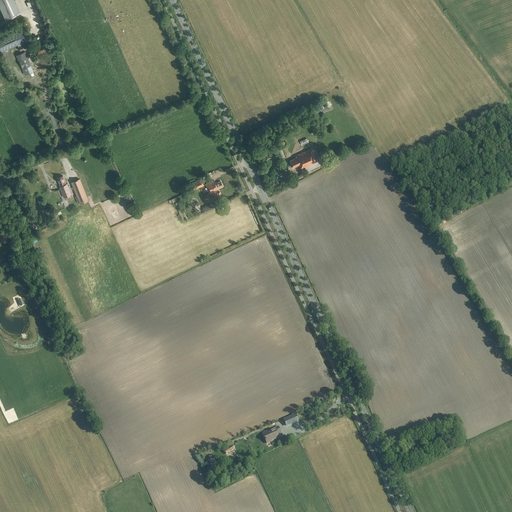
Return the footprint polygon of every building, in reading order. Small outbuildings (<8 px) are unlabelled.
[(14,0),(0,0),(0,8),(5,19),(20,12),(14,0)] [(1,38),(0,38),(0,48),(1,51),(18,44),(20,50),(33,45),(26,28),(4,37),(4,36),(1,38)] [(38,54),(50,49),(47,43),(42,45),(41,44),(34,47),(38,54)] [(34,70),(25,51),(17,55),(26,74),(34,70)] [(0,90),(12,86),(6,70),(3,71),(1,66),(0,66),(0,90)] [(323,99),(318,102),(322,110),(327,108),(323,99)] [(329,126),(323,115),(321,116),(326,127),(329,126)] [(301,168),(317,161),(311,148),(295,156),(296,158),(290,161),(293,167),(299,164),(301,168)] [(262,155),(264,161),(275,156),(273,150),(262,155)] [(64,198),(72,194),(68,184),(67,184),(63,175),(57,178),(61,187),(60,187),(64,198)] [(79,179),(76,180),(71,182),(80,204),(88,201),(79,179)] [(203,185),(200,179),(189,183),(192,190),(197,188),(203,185)] [(205,184),(209,193),(223,187),(220,181),(215,183),(213,180),(205,184)] [(178,199),(190,193),(189,190),(176,196),(178,199)] [(183,212),(186,219),(191,217),(183,198),(181,199),(186,211),(183,212)] [(0,229),(0,238),(2,243),(9,240),(4,228),(0,229)] [(298,420),(295,415),(283,420),(286,426),(298,420)] [(272,430),(262,434),(267,444),(272,442),(272,441),(279,438),(278,435),(281,434),(278,427),(272,429),(272,430)] [(438,443),(440,446),(447,443),(444,434),(432,439),(434,444),(438,443)] [(226,455),(234,450),(232,446),(224,451),(226,455)]
